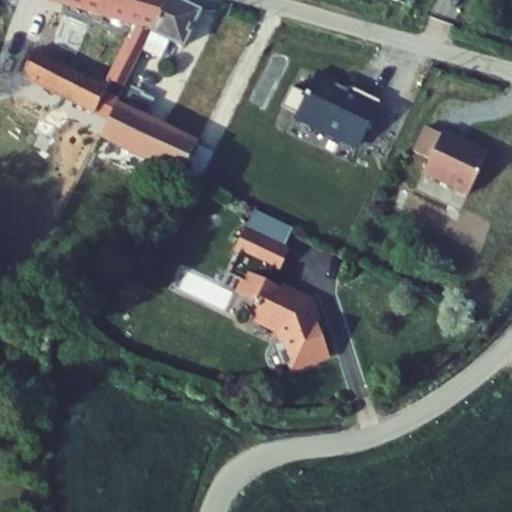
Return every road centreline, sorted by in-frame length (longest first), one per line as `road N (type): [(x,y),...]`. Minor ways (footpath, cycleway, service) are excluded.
road 1 (tertiary): [(511,341),(453,391),(391,428),(257,459),(231,477),(212,511)]
road 2 (unclassified): [(511,70),(265,0)]
